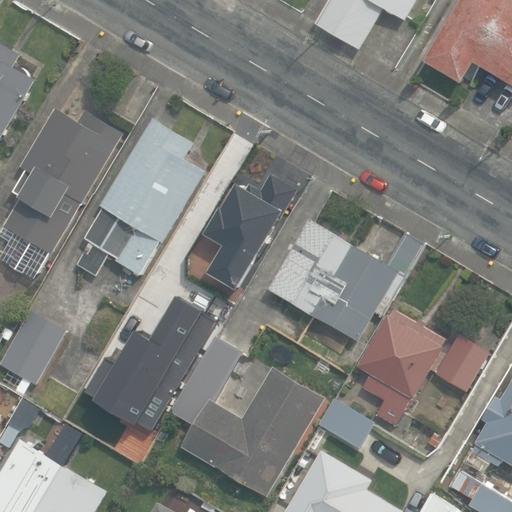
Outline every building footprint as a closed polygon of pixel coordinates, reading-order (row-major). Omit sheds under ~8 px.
[(333,0),(320,23),(363,48),(383,13),(387,7),(409,20),(421,0),(333,0)] [(478,61),(511,80),(511,0),(465,0),(430,61),(466,82),(478,61)] [(25,54),(0,40),(0,139),(2,136),(5,138),(39,79),(18,66),(25,54)] [(4,259),(38,279),(54,252),(57,254),(88,201),(92,203),(99,191),(95,189),(129,132),(86,107),(80,117),(59,105),(24,166),(38,174),(8,225),(19,232),(4,259)] [(80,264),(100,275),(113,252),(146,271),(164,240),(168,242),(209,172),(187,160),(198,142),(155,117),(104,205),(106,206),(88,238),(93,241),(80,264)] [(204,280),(228,294),(240,275),(242,276),(279,214),(251,198),(247,205),(244,203),(249,195),(221,179),(183,241),(216,260),(204,280)] [(272,290),(360,340),(376,312),(385,317),(428,243),(409,233),(391,264),(313,219),(272,290)] [(182,401),(190,388),(184,384),(210,340),(159,309),(133,352),(178,378),(169,394),(182,401)] [(17,390),(31,399),(70,330),(34,310),(3,364),(14,370),(9,380),(19,386),(17,390)] [(379,413),(398,423),(414,394),(418,396),(434,368),(439,371),(449,352),(445,349),(448,345),(446,344),(449,337),(412,316),(402,318),(391,312),(361,364),(374,372),(366,386),(388,398),(379,413)] [(0,329),(0,346),(3,341),(8,343),(15,330),(8,326),(4,332),(0,329)] [(439,373),(471,390),(493,351),(461,333),(439,373)] [(221,335),(190,388),(182,401),(175,412),(197,424),(184,445),(270,496),(330,397),(276,365),(245,417),(217,400),(246,350),(221,335)] [(36,394),(69,414),(103,356),(87,346),(66,381),(50,372),(36,394)] [(504,455),(511,459),(511,378),(502,395),(497,392),(484,415),(489,418),(477,439),(478,440),(475,446),(473,445),(466,456),(484,466),(490,456),(500,461),(504,455)] [(323,424),(364,449),(380,422),(338,397),(323,424)] [(431,442),(439,447),(446,436),(438,431),(431,442)] [(0,479),(0,511),(99,511),(112,491),(25,438),(0,479)] [(405,511),(407,511),(371,489),(377,479),(326,448),(290,509),(294,511),(405,511)] [(511,511),(511,499),(463,471),(455,487),(476,499),(472,505),(484,511),(511,511)] [(465,511),(436,493),(425,511),(465,511)] [(179,511),(161,501),(154,511),(179,511)]
